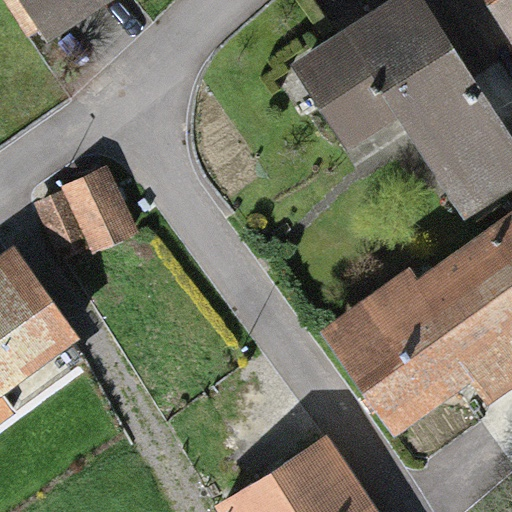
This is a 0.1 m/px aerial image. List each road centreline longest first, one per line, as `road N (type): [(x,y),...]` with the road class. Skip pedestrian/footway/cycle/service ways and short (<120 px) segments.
road 1 (residential): [(404,511),(111,96)]
road 2 (residential): [(217,0),(111,96)]
road 3 (residential): [(111,96),(0,184)]
